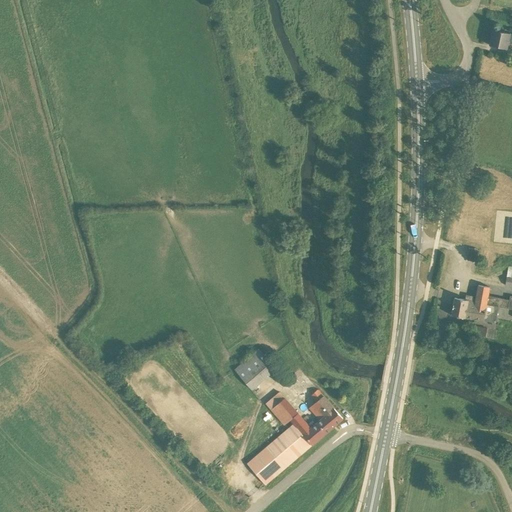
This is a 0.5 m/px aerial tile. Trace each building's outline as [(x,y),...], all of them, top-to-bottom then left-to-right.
[(511,44),(511,33),(510,33),(492,29),(489,45),(507,49),(509,43),(511,44)] [(483,321),(488,296),(489,290),(478,288),(476,300),(472,299),(472,297),(466,295),(465,300),(454,298),(451,316),(465,318),(466,318),(483,321)] [(500,298),(488,296),(483,321),(495,323),(499,307),(507,309),(511,309),(511,296),(510,296),(509,300),(500,298)] [(487,328),(474,326),(472,336),(485,339),(487,328)] [(234,370),(251,390),(276,369),(258,349),(234,370)] [(308,408),(319,420),(334,408),(323,396),(318,389),(309,396),(315,403),(308,408)] [(291,425),(295,426),(302,434),(310,427),(278,391),(264,403),(270,410),(283,426),(286,429),(291,425)] [(311,445),(343,418),(334,408),(319,420),(310,427),(302,434),(311,445)] [(311,445),(302,434),(295,426),(291,425),(286,429),(286,430),(268,445),(260,452),(247,463),(265,485),(311,445)]
